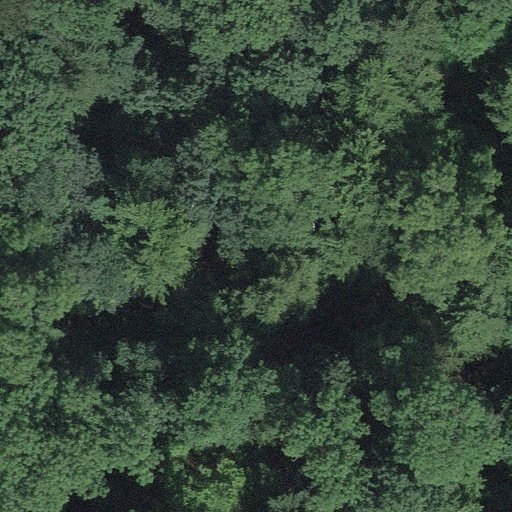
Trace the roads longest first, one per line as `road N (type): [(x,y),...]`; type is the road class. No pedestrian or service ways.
road 1 (track): [(127,0),(409,65),(289,316),(260,511)]
road 2 (track): [(409,65),(470,75),(511,144)]
